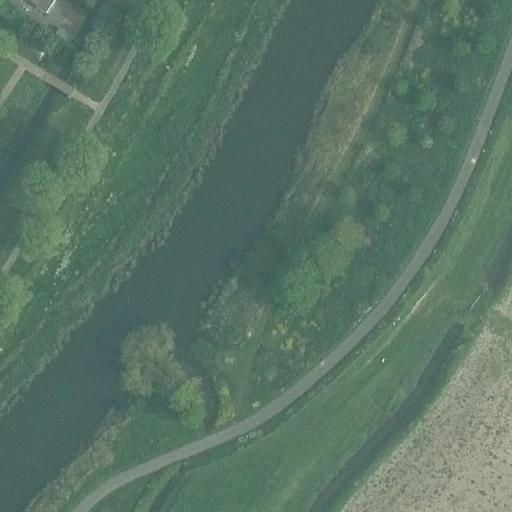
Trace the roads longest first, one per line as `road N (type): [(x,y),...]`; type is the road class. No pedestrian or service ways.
road 1 (track): [(241,511),(323,408),(449,291),(511,326)]
road 2 (residential): [(511,336),(393,511)]
road 3 (track): [(449,291),(511,159)]
